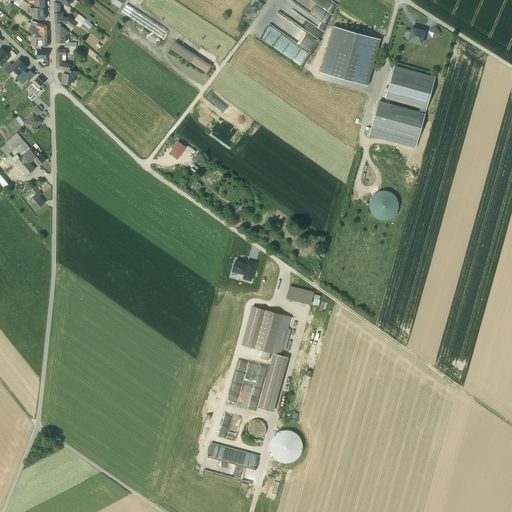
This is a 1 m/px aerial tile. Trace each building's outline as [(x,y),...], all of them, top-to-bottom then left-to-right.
[(161,39),(167,30),(127,3),(121,12),(161,39)] [(35,8),(31,8),(31,13),(32,13),(32,16),(34,16),(34,18),(40,20),(45,20),(44,8),(35,8)] [(60,13),(54,13),(55,23),(61,23),(69,24),(69,18),(60,17),(60,13)] [(260,39),(304,67),(313,53),(304,47),(305,46),(297,41),(299,36),(300,37),(305,30),(278,13),(270,25),(273,27),(269,34),(265,31),(260,39)] [(79,14),(76,18),(74,22),(76,24),(79,26),(85,19),(79,14)] [(70,32),(76,24),(74,22),(69,18),(69,24),(61,23),(61,25),(70,32)] [(47,25),(32,21),(29,32),(32,33),(37,34),(37,35),(47,35),(47,25)] [(67,30),(62,26),(61,26),(61,28),(56,28),(56,34),(65,34),(65,32),(67,30)] [(321,73),(368,86),(380,39),(333,27),(321,73)] [(436,27),(429,31),(432,37),(439,33),(436,27)] [(425,31),(412,28),(409,40),(421,44),(425,31)] [(56,34),(57,43),(65,42),(65,40),(65,34),(56,34)] [(47,35),(37,35),(37,39),(37,40),(42,40),(42,46),(47,46),(47,35)] [(171,50),(191,63),(196,55),(176,42),(171,50)] [(0,49),(0,66),(0,67),(8,59),(10,57),(8,55),(1,48),(0,49)] [(64,50),(57,49),(56,61),(62,62),(62,63),(65,63),(66,55),(68,55),(68,50),(67,50),(64,50)] [(11,61),(16,55),(12,51),(8,55),(10,57),(8,59),(11,61)] [(211,65),(196,55),(191,63),(207,73),(211,65)] [(27,66),(19,59),(13,66),(9,70),(11,72),(13,70),(19,75),(27,66)] [(62,62),(56,61),(56,68),(69,70),(70,70),(71,64),(65,63),(62,63),(62,62)] [(9,62),(4,68),(7,72),(9,70),(13,66),(9,62)] [(16,78),(22,84),(27,79),(33,73),(27,66),(19,75),(16,78)] [(435,78),(394,66),(385,98),(421,107),(426,109),(435,78)] [(33,73),(27,79),(30,81),(35,75),(33,73)] [(68,74),(63,73),(62,83),(70,85),(71,81),(74,82),(75,76),(75,75),(68,74)] [(44,83),(38,77),(32,83),(33,83),(36,86),(38,88),(41,86),(44,83)] [(28,87),(32,92),(27,97),(32,101),(44,89),(41,86),(38,88),(36,86),(33,83),(28,87)] [(371,135),(416,147),(425,114),(420,113),(379,102),(371,135)] [(42,111),(37,106),(32,112),(33,114),(33,113),(37,117),(42,111)] [(37,117),(33,113),(33,114),(25,122),(29,125),(27,126),(34,133),(38,129),(37,127),(41,122),(37,117)] [(211,130),(214,127),(199,116),(196,120),(211,130)] [(17,133),(11,138),(15,142),(21,137),(17,133)] [(30,149),(21,137),(15,142),(5,150),(9,154),(16,148),(22,156),(23,155),(30,149)] [(15,142),(11,138),(5,143),(6,144),(0,148),(0,149),(2,152),(5,150),(15,142)] [(186,147),(178,141),(175,146),(174,146),(174,147),(170,153),(178,159),(186,147)] [(227,145),(236,151),(238,148),(229,142),(227,145)] [(37,157),(30,149),(23,155),(29,163),(34,159),(37,157)] [(9,154),(5,150),(2,152),(7,158),(10,155),(9,154)] [(45,160),(40,154),(37,157),(34,159),(39,165),(45,160)] [(29,163),(23,155),(22,156),(19,158),(15,162),(26,176),(34,169),(29,163)] [(407,174),(408,166),(393,163),(392,170),(407,174)] [(41,194),(36,188),(32,191),(36,196),(37,195),(38,196),(41,194)] [(375,222),(400,215),(394,189),(368,196),(375,222)] [(38,196),(37,195),(36,196),(32,199),(31,199),(29,200),(29,202),(30,203),(32,203),(36,209),(43,202),(38,196)] [(235,203),(233,208),(236,210),(235,213),(238,215),(242,206),(235,203)] [(245,275),(248,265),(247,264),(243,263),(244,263),(239,261),(239,262),(235,261),(232,271),(244,274),(245,275)] [(243,279),(251,281),(256,263),(248,261),(247,264),(248,265),(245,275),(244,274),(243,279)] [(314,292),(289,286),(286,298),(311,304),(314,292)] [(243,345),(252,347),(263,309),(253,306),(243,345)] [(286,315),(263,309),(252,347),(275,354),(286,315)] [(286,315),(275,354),(280,355),(291,317),(286,315)] [(280,355),(275,354),(260,408),(271,411),(286,357),(280,355)] [(487,356),(480,383),(485,384),(492,357),(487,356)] [(428,425),(436,396),(432,395),(424,424),(428,425)] [(201,438),(206,440),(216,400),(211,399),(201,438)] [(265,433),(266,429),(265,425),(263,422),(260,420),(256,419),(252,420),(249,422),(247,426),(246,429),(247,433),(249,437),(252,439),(256,439),(260,439),(263,436),(265,433)] [(219,436),(227,438),(230,425),(223,423),(219,436)] [(291,441),(288,445),(279,445),(276,449),(272,448),(271,454),(275,457),(276,455),(278,457),(277,459),(280,462),(294,462),(302,451),(303,441),(291,441)] [(207,457),(204,471),(238,477),(241,463),(207,457)]
